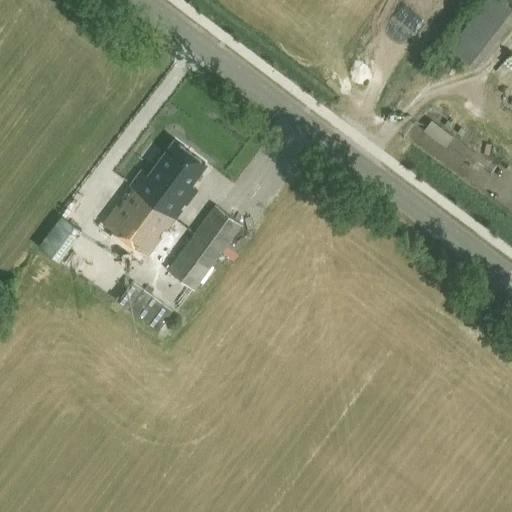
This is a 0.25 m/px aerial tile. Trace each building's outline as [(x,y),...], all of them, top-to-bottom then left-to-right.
[(473,63),(511,12),(511,0),(481,0),(448,44),(473,63)] [(505,83),(511,72),(511,65),(506,62),(497,78),(505,83)] [(105,131),(124,145),(141,124),(123,109),(105,131)] [(190,150),(216,147),(215,134),(223,133),(221,111),(186,114),(190,150)] [(147,176),(141,171),(130,186),(174,218),(195,190),(188,184),(204,162),(175,140),(158,163),(157,162),(147,176)] [(233,178),(244,165),(236,159),(225,172),(233,178)] [(118,202),(121,204),(114,213),(111,211),(103,222),(147,255),(174,218),(130,186),(118,202)] [(241,224),(215,205),(167,270),(193,289),(241,224)] [(61,216),(39,247),(58,261),(80,230),(61,216)] [(172,310),(132,281),(118,301),(158,330),(172,310)]
